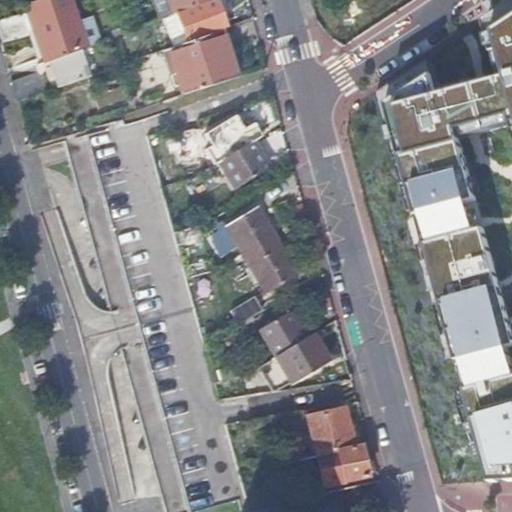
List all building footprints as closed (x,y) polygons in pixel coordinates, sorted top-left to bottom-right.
[(27,11),(0,18),(0,36),(1,42),(35,33),(36,36),(77,21),(69,0),(40,0),(25,5),(27,11)] [(170,16),(206,3),(204,0),(154,0),(161,19),(170,16)] [(217,31),(222,29),(226,27),(221,12),(228,9),(226,3),(224,0),(213,0),(206,3),(170,16),(180,44),(217,31)] [(511,124),(511,3),(373,95),(407,218),(482,197),(462,129),(510,118),(511,124)] [(50,60),(79,49),(99,42),(91,18),(77,23),(77,21),(36,36),(40,49),(45,62),(50,60)] [(129,62),(152,54),(143,26),(131,30),(120,34),(129,62)] [(163,50),(179,95),(238,76),(230,53),(222,29),(217,31),(180,44),(163,50)] [(58,86),(88,76),(79,49),(50,60),(58,86)] [(15,90),(17,100),(48,90),(42,70),(12,81),(15,90)] [(165,511),(197,511),(272,492),(265,465),(254,426),(246,398),(241,377),(228,331),(212,271),(200,226),(187,180),(173,127),(169,113),(145,120),(124,126),(122,121),(114,123),(116,128),(65,141),(117,330),(165,511)] [(221,160),(252,141),(244,128),(236,114),(205,132),(221,160)] [(178,135),(185,163),(204,158),(196,129),(178,135)] [(260,155),(252,141),(221,160),(237,187),(268,168),(260,155)] [(266,256),(281,247),(269,227),(257,207),(227,225),(243,252),(258,244),(266,256)] [(225,229),(209,234),(216,256),(232,251),(225,229)] [(511,304),(492,230),(419,250),(482,484),(511,481),(511,304)] [(289,261),(281,247),(266,256),(258,244),(243,252),(267,292),(297,274),(289,261)] [(239,325),(263,310),(256,296),(231,310),(239,325)] [(280,354),(306,338),(298,324),(290,311),(264,326),(280,354)] [(314,351),(306,338),(280,354),(296,381),(322,365),(314,351)] [(317,454),(354,447),(350,427),(345,408),(308,415),(317,454)] [(365,461),(361,445),(354,447),(317,454),(324,485),(368,476),(365,461)]
